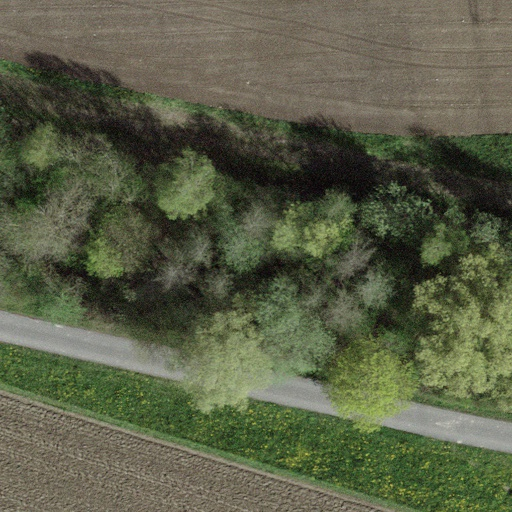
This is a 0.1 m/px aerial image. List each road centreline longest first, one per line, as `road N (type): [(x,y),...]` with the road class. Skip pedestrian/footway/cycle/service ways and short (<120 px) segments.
road 1 (track): [(511,200),(0,91)]
road 2 (track): [(511,432),(0,324)]
